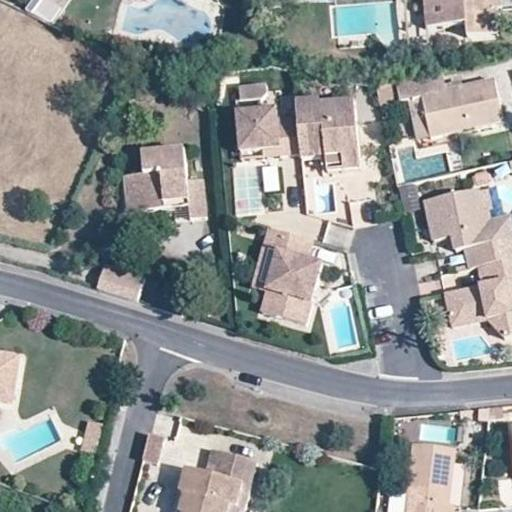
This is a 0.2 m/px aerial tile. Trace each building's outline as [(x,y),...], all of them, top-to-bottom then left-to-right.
[(55,28),(65,14),(45,0),(29,0),(21,12),(55,28)] [(45,0),(65,14),(74,0),(45,0)] [(501,0),(426,0),(429,31),(468,27),(469,40),(488,38),(485,12),(498,11),(503,10),(501,0)] [(485,12),(488,38),(501,37),(498,11),(485,12)] [(443,73),(397,83),(401,105),(408,103),(424,100),(432,141),(505,125),(496,82),(464,89),(448,93),(445,85),(443,73)] [(462,82),(445,85),(448,93),(464,89),(462,82)] [(260,107),(268,99),(267,90),(239,92),(240,108),(238,108),(239,118),(261,116),(260,107)] [(424,100),(408,103),(418,144),(432,141),(424,100)] [(321,105),(298,108),(299,122),(302,155),(326,154),(327,159),(360,156),(355,106),(321,109),(321,105)] [(283,161),(302,159),(302,155),(299,122),(279,123),(277,114),(261,116),(239,118),(243,158),(263,156),(281,154),(283,161)] [(146,177),(129,178),(133,214),(165,211),(165,206),(190,203),(190,209),(191,220),(207,219),(203,182),(188,184),(185,152),(144,156),(146,177)] [(281,154),(263,156),(264,163),(283,161),(281,154)] [(302,159),(303,166),(319,165),(327,164),(327,159),(326,154),(302,155),(302,159)] [(362,173),(360,156),(327,159),(327,164),(329,176),(362,173)] [(327,164),(319,165),(321,177),(329,176),(327,164)] [(133,214),(129,178),(124,178),(127,214),(133,214)] [(469,251),(472,271),(481,269),(490,267),(504,264),(500,243),(497,244),(491,218),(490,211),(483,212),(479,193),(427,204),(435,242),(447,240),(445,235),(457,232),(458,238),(456,238),(458,253),(469,251)] [(165,211),(190,209),(190,203),(165,206),(165,211)] [(511,225),(509,214),(491,218),(497,244),(500,243),(504,264),(511,262),(511,225)] [(313,243),(270,231),(264,252),(279,255),(268,292),(261,315),(304,327),(311,302),(306,300),(310,284),(316,286),(321,267),(307,263),(313,243)] [(279,255),(264,252),(253,289),(268,292),(279,255)] [(511,262),(504,264),(490,267),(494,287),(484,289),(448,296),(452,315),(488,309),(490,321),(502,340),(511,338),(511,262)] [(490,267),(481,269),(484,289),(494,287),(490,267)] [(130,282),(132,276),(104,268),(103,274),(130,282)] [(97,292),(136,304),(138,304),(145,280),(132,276),(130,282),(103,274),(97,292)] [(311,302),(316,286),(310,284),(306,300),(311,302)] [(454,328),(490,321),(488,309),(452,315),(454,328)] [(0,392),(16,394),(23,349),(0,345),(0,392)] [(99,446),(103,427),(90,425),(85,442),(99,446)] [(164,443),(150,440),(143,465),(158,470),(164,443)] [(96,456),(99,446),(85,442),(82,452),(96,456)] [(454,511),(455,509),(448,507),(452,478),(456,451),(414,446),(409,495),(406,511),(454,511)] [(245,487),(251,464),(215,455),(209,478),(188,473),(186,485),(191,486),(188,498),(184,511),(233,511),(235,509),(243,511),(247,511),(254,490),(245,487)] [(260,466),(251,464),(245,487),(254,490),(260,466)] [(448,507),(455,509),(458,479),(452,478),(448,507)] [(395,493),(392,511),(406,511),(409,495),(395,493)]
